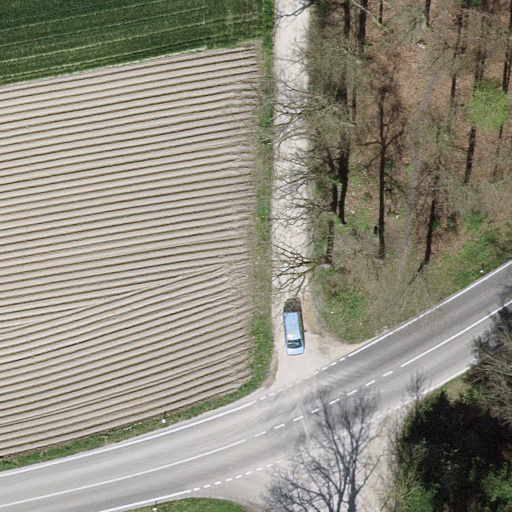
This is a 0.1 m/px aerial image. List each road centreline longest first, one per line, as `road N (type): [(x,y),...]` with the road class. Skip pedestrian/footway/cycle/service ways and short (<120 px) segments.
road 1 (tertiary): [(0,506),(254,459),(511,318)]
road 2 (track): [(268,0),(254,459)]
